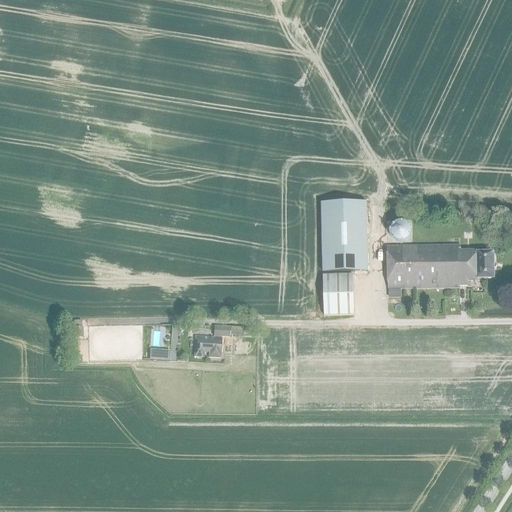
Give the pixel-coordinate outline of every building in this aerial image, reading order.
[(321,204),(322,274),(367,273),(366,203),(321,204)] [(411,233),(411,232),(411,231),(411,230),(411,229),(411,228),(410,227),(410,226),(409,226),(408,225),(407,224),(406,224),(405,223),(404,222),(403,222),(401,222),(400,222),(399,222),(397,223),(396,224),(394,225),(394,226),(393,226),(393,227),(392,228),(392,229),(392,231),(391,232),(392,233),(392,234),(392,235),(392,236),(393,237),(394,238),(394,239),(395,240),(396,240),(397,241),(398,241),(398,242),(400,242),(402,242),(403,242),(404,242),(405,242),(405,241),(407,241),(407,240),(408,240),(409,239),(410,238),(410,237),(411,236),(411,235),(411,234),(411,233)] [(388,290),(404,290),(405,290),(459,289),(459,287),(468,286),(468,282),(478,282),(478,280),(494,279),(494,253),(477,253),(477,251),(460,252),(460,246),(387,247),(388,290)] [(323,277),(324,317),(354,316),(353,276),(323,277)] [(81,328),(81,320),(75,320),(75,324),(74,324),(74,328),(75,339),(83,338),(82,328),(81,328)] [(230,327),(214,326),(213,337),(229,338),(230,327)] [(220,359),(222,339),(195,337),(194,357),(203,358),(203,353),(208,353),(208,358),(220,359)]
